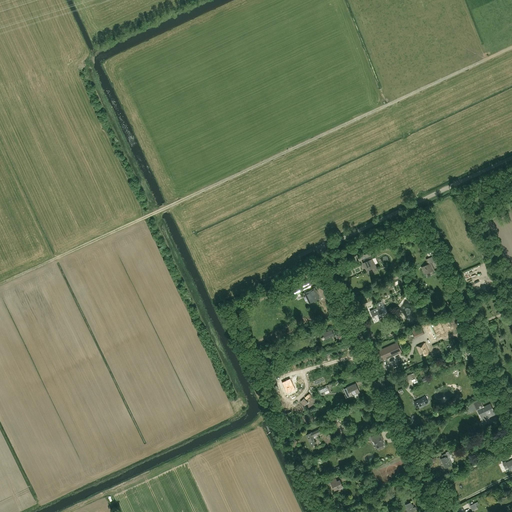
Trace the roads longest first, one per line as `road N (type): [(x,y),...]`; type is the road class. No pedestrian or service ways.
road 1 (residential): [(438,511),(317,250)]
road 2 (unclassified): [(317,250),(511,159)]
